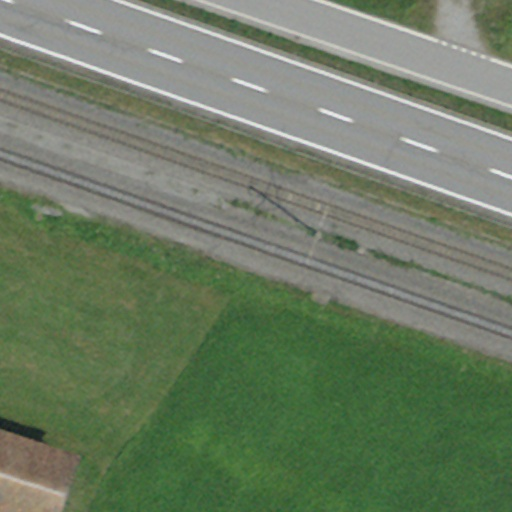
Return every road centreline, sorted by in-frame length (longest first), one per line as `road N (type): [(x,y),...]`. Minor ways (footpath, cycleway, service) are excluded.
road 1 (primary): [(511,171),(23,0)]
road 2 (unclassified): [(511,88),(256,0)]
